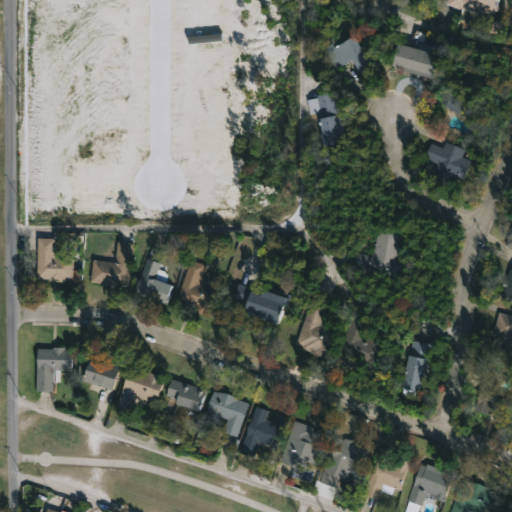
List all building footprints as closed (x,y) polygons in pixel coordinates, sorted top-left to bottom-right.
[(493,0),(492,10),(457,6),(445,2),(445,0),(493,0)] [(351,33),(363,54),(351,61),(349,58),(333,67),(321,45),(329,41),(331,44),(351,33)] [(440,53),(434,77),(389,65),(395,41),(440,53)] [(465,105),(459,114),(443,104),(453,88),(469,98),(465,105)] [(336,110),(344,143),(322,149),(318,135),(321,134),(315,112),(308,113),(305,98),(331,90),(336,110)] [(447,141),(464,147),(461,155),(470,158),(462,178),(454,175),(452,180),(433,173),(437,162),(425,158),(431,142),(443,147),(445,140),(447,141)] [(401,230),(395,267),(391,266),(390,273),(353,266),(356,251),(369,254),(370,250),(372,251),(376,226),(401,230)] [(77,269),(77,277),(63,279),(63,281),(48,281),(48,278),(35,278),(36,237),(53,237),(53,249),(60,249),(60,257),(71,258),(71,269),(77,269)] [(133,243),(127,287),(89,281),(92,259),(113,261),(116,240),(133,243)] [(161,250),(158,262),(160,262),(158,268),(165,272),(166,277),(165,282),(170,284),(165,300),(135,290),(146,257),(147,258),(151,247),(161,250)] [(218,282),(207,313),(174,302),(190,259),(205,264),(201,276),(218,282)] [(511,268),(511,300),(500,297),(503,286),(501,286),(503,279),(506,279),(509,268),(511,268)] [(247,285),(284,297),(275,323),(241,312),(244,303),(229,298),(235,281),(247,285)] [(341,330),(331,359),(313,353),(314,352),(303,348),(304,346),(295,343),(310,299),(329,305),(323,323),(341,330)] [(511,352),(491,345),(494,334),(492,334),(499,311),(511,315),(511,352)] [(383,344),(373,377),(335,365),(351,316),(366,320),(360,337),(383,344)] [(427,357),(419,399),(400,396),(410,340),(426,343),(424,356),(427,357)] [(64,347),(64,349),(71,349),(71,369),(53,369),(52,391),(35,391),(36,348),(64,347)] [(111,389),(81,379),(89,357),(118,367),(111,389)] [(163,377),(154,402),(133,394),(126,413),(114,409),(129,365),(163,377)] [(494,373),(493,378),(502,380),(498,392),(511,395),(505,419),(496,416),(498,410),(491,408),(489,414),(475,410),(485,376),(487,376),(489,371),(494,373)] [(199,410),(176,403),(177,399),(164,395),(170,378),(206,389),(199,410)] [(248,402),(236,435),(221,430),(224,423),(204,416),(213,389),(248,402)] [(265,418),(273,421),(276,412),(288,417),(277,448),(259,442),(254,456),(240,451),(256,406),(268,410),(265,418)] [(327,435),(317,463),(298,456),(295,466),(279,460),(294,419),(314,427),(313,430),(327,435)] [(336,436),(342,439),(343,437),(367,448),(357,473),(349,470),(345,478),(338,475),(334,486),(337,487),(332,499),(313,491),(321,470),(323,470),(336,436)] [(411,458),(401,490),(394,487),(392,494),(380,490),(378,499),(365,494),(380,448),(411,458)] [(427,463),(446,470),(446,472),(453,475),(444,501),(434,497),(435,494),(426,491),(417,511),(403,511),(420,463),(426,465),(427,463)] [(496,491),(487,511),(450,511),(464,478),(496,491)]
